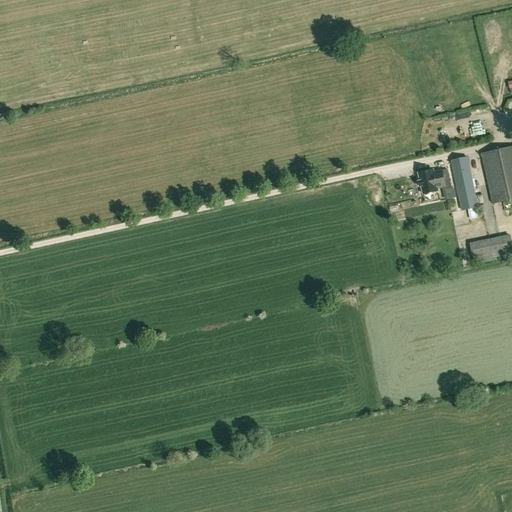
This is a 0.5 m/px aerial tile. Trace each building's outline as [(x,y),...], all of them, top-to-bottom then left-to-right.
[(511,199),(511,146),(481,153),(492,204),(511,199)] [(478,208),(476,200),(467,157),(451,160),(462,211),(478,208)] [(433,170),(419,173),(421,181),(419,181),(420,187),(422,186),(424,194),(437,191),(433,170)] [(433,170),(437,191),(438,191),(437,188),(445,186),(448,199),(456,198),(454,188),(452,189),(447,170),(433,173),(433,170)] [(390,202),(392,215),(439,207),(436,193),(390,202)] [(511,256),(511,242),(511,237),(471,245),(475,264),(511,256)]
